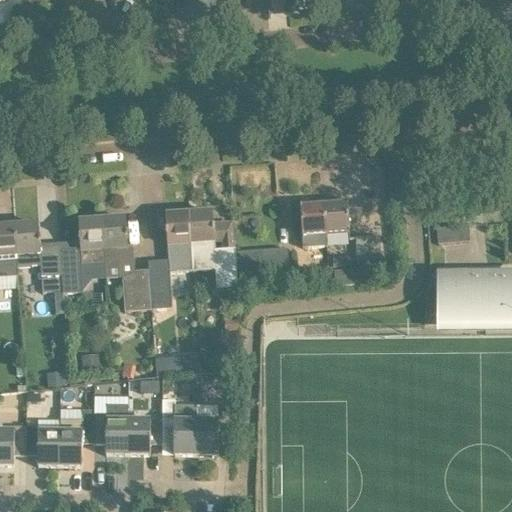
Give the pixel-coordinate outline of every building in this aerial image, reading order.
[(347,207),(323,208),(325,237),(349,235),(347,207)] [(300,210),(302,238),(301,239),(301,251),(326,249),(325,237),(323,208),(300,210)] [(237,277),(235,255),(235,251),(234,251),(214,252),(213,226),(212,216),(189,217),(191,247),(193,274),(214,272),(216,291),(238,290),(237,277)] [(193,274),(191,247),(189,217),(165,219),(167,248),(168,264),(148,265),(149,273),(151,313),(171,312),(169,276),(193,274)] [(102,223),(105,265),(133,264),(132,251),(127,251),(126,237),(125,222),(102,223)] [(80,268),(105,265),(102,223),(78,225),(79,240),(78,240),(78,246),(59,247),(62,295),(63,296),(82,295),(80,268)] [(0,279),(18,279),(18,270),(17,258),(15,229),(1,230),(1,225),(0,225),(0,279)] [(15,229),(17,258),(18,270),(40,269),(42,296),(62,295),(59,247),(41,248),(40,243),(39,243),(38,228),(15,229)] [(469,244),(468,229),(436,231),(436,232),(438,247),(443,247),(455,246),(469,244)] [(380,239),(355,240),(357,266),(369,265),(368,261),(380,260),(379,240),(380,240),(380,239)] [(235,255),(237,277),(288,274),(287,252),(235,255)] [(351,260),(332,261),(333,271),(351,269),(351,260)] [(124,315),(151,313),(149,273),(134,274),(121,275),(122,280),(124,315)] [(335,289),(354,287),(353,273),(334,275),(335,289)] [(511,323),(511,281),(484,282),(476,282),(441,283),(441,306),(429,306),(430,319),(441,319),(441,324),(511,323)] [(239,323),(224,323),(224,333),(239,332),(239,323)] [(99,357),(80,359),(81,375),(100,373),(99,357)] [(168,379),(182,378),(180,360),(167,361),(168,379)] [(121,379),(133,381),(135,368),(123,366),(121,379)] [(25,368),(16,369),(16,379),(25,379),(25,368)] [(63,376),(47,377),(48,390),(64,388),(63,376)] [(162,437),(162,448),(163,448),(173,448),(173,459),(196,459),(196,424),(174,424),(174,409),(174,403),(162,403),(162,426),(162,437)] [(218,419),(230,419),(230,403),(218,403),(218,419)] [(105,458),(127,459),(128,423),(128,409),(106,408),(105,418),(94,417),(94,448),(105,448),(105,458)] [(82,447),(94,448),(94,417),(94,413),(81,413),(81,423),(60,423),(60,434),(59,470),(82,470),(82,447)] [(230,419),(218,419),(218,424),(196,424),(196,459),(218,459),(218,449),(230,449),(230,419)] [(26,459),(37,459),(37,470),(59,470),(60,434),(60,423),(59,434),(39,434),(39,429),(26,429),(26,459)] [(128,423),(127,459),(150,459),(150,448),(162,448),(162,437),(162,426),(150,426),(150,423),(128,423)] [(14,459),(26,459),(26,429),(14,430),(14,435),(0,434),(0,469),(14,470),(14,459)]
